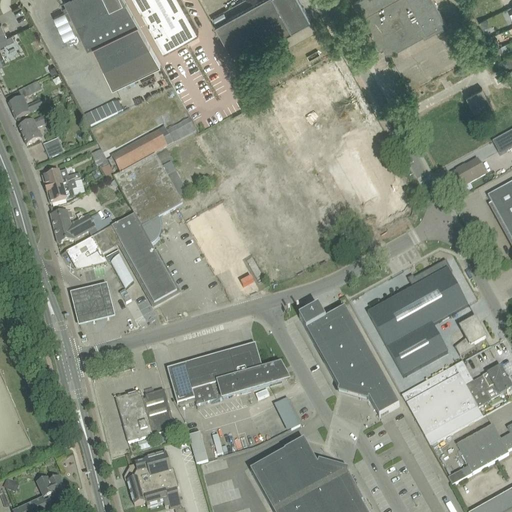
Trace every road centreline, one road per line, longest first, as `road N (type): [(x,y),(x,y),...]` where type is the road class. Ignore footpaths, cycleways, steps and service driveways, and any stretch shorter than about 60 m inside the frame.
road 1 (residential): [(268,304),(329,421),(356,434),(401,511)]
road 2 (residential): [(447,218),(327,0)]
road 3 (residential): [(66,361),(268,304)]
road 4 (residential): [(268,304),(320,288),(447,218)]
road 5 (residential): [(33,257),(49,236),(0,107)]
road 6 (secondary): [(105,511),(66,361)]
road 7 (residential): [(511,336),(447,218)]
